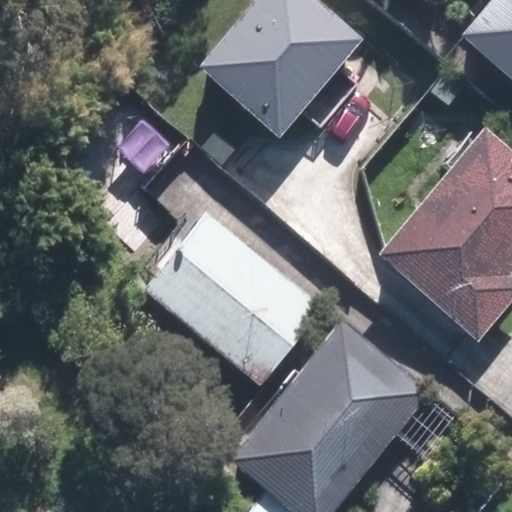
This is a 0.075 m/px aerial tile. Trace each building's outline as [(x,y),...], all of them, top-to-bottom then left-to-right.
[(257,0),(199,70),(280,137),(363,37),(317,0),(257,0)] [(511,0),(498,0),(468,38),(511,73),(511,0)] [(385,265),(485,349),(511,316),(511,149),(494,134),(385,265)] [(151,298),(265,394),(328,319),(213,223),(151,298)] [(349,330),(238,467),(293,511),(346,511),(437,400),(349,330)]
